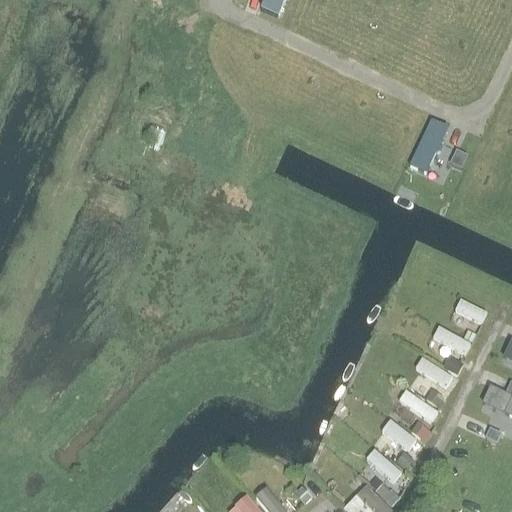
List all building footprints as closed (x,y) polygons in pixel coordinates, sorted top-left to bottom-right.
[(450,165),(461,171),(467,158),(456,152),(450,165)] [(480,327),(486,316),(459,303),(454,314),(480,327)] [(463,358),(469,347),(438,330),(432,340),(463,358)] [(467,334),(463,341),(471,345),(475,337),(467,334)] [(511,365),(511,343),(510,342),(502,360),(511,365)] [(445,391),(451,380),(421,361),(414,371),(445,391)] [(457,379),(463,367),(455,363),(449,374),(457,379)] [(511,399),(489,389),(482,406),(511,419),(511,399)] [(439,398),(431,392),(424,402),(433,408),(439,398)] [(430,426),(437,415),(405,394),(398,404),(430,426)] [(407,454),(416,443),(389,422),(380,434),(407,454)] [(417,425),(410,435),(424,445),(431,435),(417,425)] [(489,431),(485,440),(496,445),(500,436),(489,431)] [(392,485),(400,476),(373,452),(365,462),(392,485)] [(403,456),(395,466),(406,473),(413,463),(403,456)] [(367,511),(389,511),(365,489),(355,500),(367,511)] [(263,511),(283,511),(265,490),(254,500),(263,511)] [(311,501),(301,490),(294,497),(304,507),(311,501)] [(399,501),(391,493),(382,502),(390,511),(399,501)] [(233,505),(238,511),(259,511),(247,495),(233,505)]
